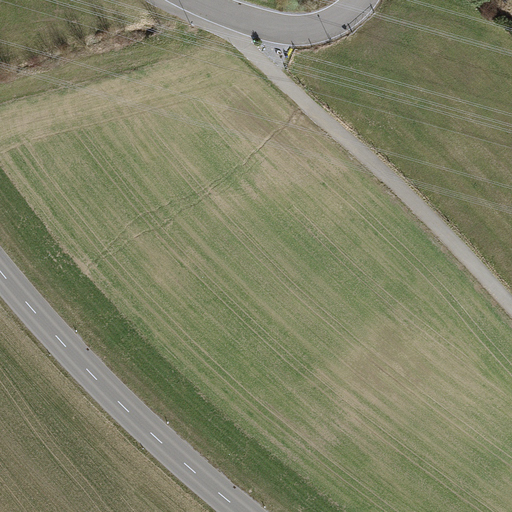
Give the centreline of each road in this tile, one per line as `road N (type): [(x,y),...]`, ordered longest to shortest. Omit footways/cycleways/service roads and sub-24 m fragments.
road 1 (unclassified): [(511,301),(233,36),(230,12)]
road 2 (tertiary): [(246,511),(161,441),(0,267)]
road 3 (residential): [(230,12),(302,33),(334,25),(362,0)]
